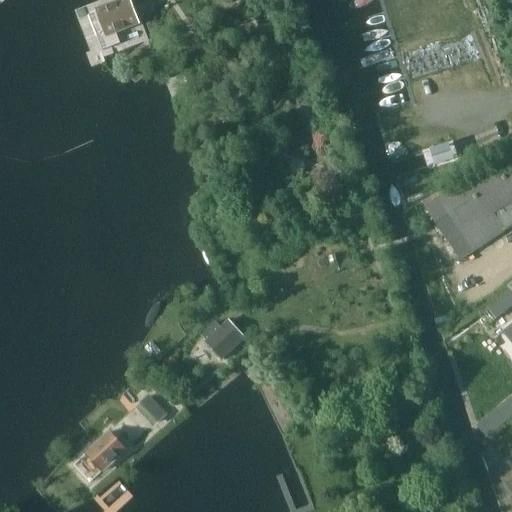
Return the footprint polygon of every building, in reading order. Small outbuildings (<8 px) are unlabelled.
[(107,36),(137,24),(128,1),(98,12),(107,36)] [(483,253),(493,246),(490,242),(511,227),(511,151),(425,209),(460,262),(480,248),(483,253)] [(222,361),(245,339),(229,322),(221,329),(216,324),(203,336),(208,342),(206,344),(222,361)] [(156,424),(166,414),(150,397),(139,406),(156,424)] [(511,416),(511,405),(510,403),(491,418),(499,427),(511,416)] [(102,473),(126,452),(110,434),(86,456),(102,473)]
